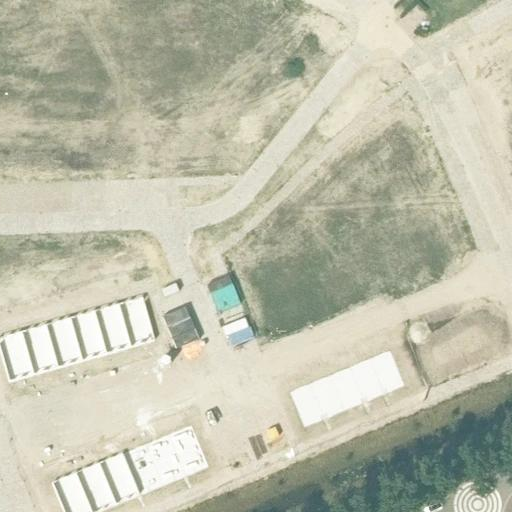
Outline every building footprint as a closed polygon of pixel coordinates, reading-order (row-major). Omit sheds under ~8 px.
[(56,82),(48,82),(48,94),(56,94),(56,82)] [(64,82),(56,82),(56,94),(64,94),(64,82)] [(24,83),(16,84),(16,96),(24,95),(24,83)] [(16,84),(8,84),(8,96),(16,96),(16,84)] [(81,133),(58,134),(59,170),(83,169),(81,133)] [(58,134),(39,135),(40,171),(59,170),(58,134)] [(39,135),(18,136),(19,172),(40,171),(39,135)] [(18,136),(0,136),(0,172),(19,172),(18,136)] [(143,298),(117,305),(130,350),(155,343),(143,298)] [(117,305),(93,312),(106,357),(130,350),(117,305)] [(93,312),(69,319),(82,364),(106,357),(93,312)] [(366,319),(363,312),(352,316),(355,324),(366,319)] [(344,328),(355,324),(352,316),(341,321),(344,328)] [(69,319),(45,326),(57,371),(82,364),(69,319)] [(45,326),(20,333),(33,378),(57,371),(45,326)] [(326,335),(323,328),(312,333),(315,340),(326,335)] [(20,333),(0,338),(0,356),(8,385),(33,378),(20,333)] [(312,333),(301,337),(304,345),(315,340),(312,333)] [(264,361),(275,357),(272,349),(261,354),(264,361)] [(390,351),(369,359),(384,396),(405,387),(390,351)] [(369,359),(349,368),(365,404),(384,396),(369,359)] [(349,368),(329,376),(345,413),(365,404),(349,368)] [(329,376),(309,384),(325,421),(345,413),(329,376)] [(154,390),(152,382),(140,386),(143,394),(154,390)] [(309,384),(289,393),(304,430),(325,421),(309,384)] [(140,386),(129,390),(132,398),(143,394),(140,386)] [(152,397),(155,404),(166,400),(163,393),(152,397)] [(143,408),(155,404),(152,397),(141,401),(143,408)] [(104,399),(93,403),(95,410),(107,406),(104,399)] [(84,414),(95,410),(93,403),(81,407),(84,414)] [(118,417),(116,410),(104,414),(107,421),(118,417)] [(104,414),(93,417),(96,425),(107,421),(104,414)] [(45,420),(48,427),(59,423),(56,416),(45,420)] [(48,427),(45,420),(34,424),(36,431),(48,427)] [(192,425),(167,436),(185,479),(210,469),(192,425)] [(71,434),(68,426),(57,430),(59,438),(71,434)] [(59,438),(57,430),(45,434),(48,442),(59,438)] [(167,436),(144,445),(162,488),(185,479),(167,436)] [(144,445),(121,455),(139,498),(162,488),(144,445)] [(121,455),(98,464),(115,508),(139,498),(121,455)] [(98,464),(74,474),(90,511),(104,511),(115,508),(98,464)] [(90,511),(74,474),(50,484),(61,511),(90,511)]
